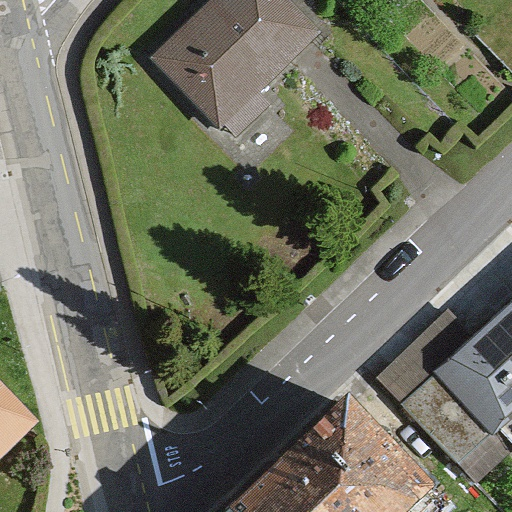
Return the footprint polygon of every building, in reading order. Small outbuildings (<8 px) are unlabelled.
[(320,43),(277,0),(215,0),(150,64),(222,138),(320,43)] [(511,312),(477,344),(453,317),(377,386),(470,488),(511,448),(511,312)] [(0,456),(39,420),(0,378),(0,456)] [(352,411),(276,483),(303,511),(432,511),(440,505),(352,411)] [(303,511),(276,483),(245,511),(303,511)]
